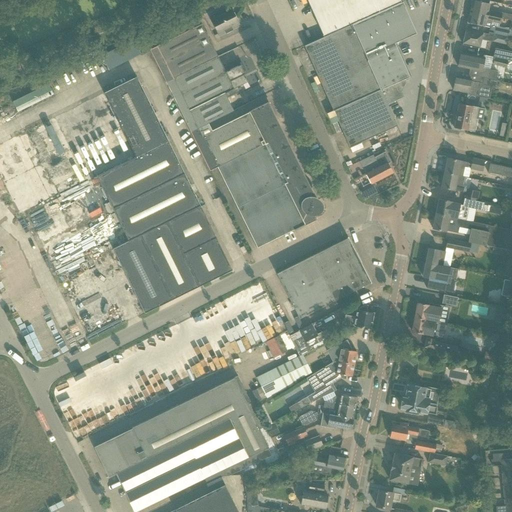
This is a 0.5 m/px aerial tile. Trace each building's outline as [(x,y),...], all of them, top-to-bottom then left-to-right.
[(307,0),(324,37),(401,2),(400,0),(307,0)] [(472,0),(470,11),(501,18),(510,20),(511,20),(511,14),(488,9),(489,4),(472,0)] [(324,37),(304,46),(333,111),(327,113),(331,124),(338,121),(349,147),(397,126),(388,104),(403,97),(401,92),(397,82),(409,77),(394,43),(396,42),(414,34),(416,33),(404,7),(405,7),(402,2),(401,2),(324,37)] [(231,5),(208,17),(209,18),(210,18),(219,35),(218,36),(219,38),(241,26),(241,25),(237,26),(233,17),(234,16),(230,8),(232,7),(231,5)] [(470,11),(467,23),(468,23),(484,27),(484,26),(490,27),(489,32),(494,33),(494,34),(498,35),(507,37),(508,37),(508,35),(511,35),(511,30),(508,29),(499,27),(491,25),(491,22),(500,24),(501,18),(470,11)] [(151,36),(157,46),(150,50),(166,83),(217,57),(201,25),(196,14),(151,36)] [(488,34),(466,29),(463,44),(479,48),(481,39),(492,42),(494,34),(494,33),(489,32),(488,32),(488,34)] [(133,38),(142,55),(148,52),(140,35),(133,38)] [(511,51),(495,48),(493,57),(511,61),(511,51)] [(220,55),(224,64),(237,59),(232,50),(220,55)] [(461,53),(458,66),(482,71),(485,58),(461,53)] [(225,73),(217,57),(166,83),(191,132),(208,124),(233,111),(227,98),(225,94),(227,92),(224,85),(229,82),(225,73)] [(494,58),(492,65),(506,68),(508,61),(494,58)] [(240,65),(225,73),(229,82),(224,85),(227,92),(225,94),(227,98),(236,93),(234,89),(247,82),(243,75),(245,74),(240,65)] [(487,78),(487,79),(488,79),(495,81),(497,71),(489,69),(487,78)] [(137,77),(104,93),(136,158),(96,177),(128,241),(200,205),(166,136),(168,136),(166,132),(164,132),(137,77)] [(480,82),(456,77),(453,90),(467,93),(467,94),(477,96),(479,87),(480,82)] [(499,82),(496,81),(488,79),(484,78),(482,85),(498,88),(499,82)] [(49,85),(13,102),(17,111),(53,94),(49,85)] [(208,124),(191,132),(210,171),(217,167),(257,248),(294,230),(294,231),(298,229),(298,228),(302,226),(302,227),(316,220),(316,219),(315,219),(314,218),(315,218),(312,212),(313,212),(314,211),(314,210),(315,209),(316,208),(316,206),(316,205),(316,204),(316,203),(316,202),(317,202),(269,104),(268,104),(267,103),(268,103),(268,102),(251,111),(251,112),(249,113),(249,112),(248,112),(249,113),(210,132),(207,125),(208,124)] [(475,119),(478,108),(459,104),(455,120),(453,120),(452,126),(454,127),(454,128),(474,132),(477,119),(475,119)] [(503,124),(500,136),(506,137),(509,125),(503,124)] [(53,125),(48,128),(57,148),(63,145),(53,125)] [(385,152),(374,158),(373,155),(359,162),(362,167),(371,184),(393,172),(388,163),(390,162),(385,152)] [(447,158),(444,173),(462,177),(464,168),(468,168),(469,163),(447,158)] [(473,158),(471,167),(470,169),(482,171),(484,161),(473,158)] [(488,173),(511,178),(511,168),(490,164),(488,173)] [(464,177),(462,177),(444,173),(441,188),(463,192),(465,186),(462,185),(464,177)] [(86,186),(32,210),(44,238),(70,226),(66,217),(74,214),(78,222),(98,214),(86,186)] [(478,202),(480,193),(467,189),(464,199),(478,202)] [(439,199),(435,214),(449,217),(457,218),(473,222),(475,209),(463,206),(463,205),(460,205),(460,204),(439,199)] [(463,205),(463,206),(475,209),(482,211),(487,212),(488,206),(483,205),(484,203),(478,202),(464,199),(463,205)] [(113,249),(145,314),(158,307),(232,270),(200,205),(128,241),(129,241),(113,249)] [(449,217),(435,214),(432,229),(454,233),(454,232),(458,233),(459,227),(471,229),(468,242),(471,242),(478,244),(493,247),(511,251),(511,230),(507,229),(449,217)] [(348,238),(277,274),(299,319),(371,282),(348,238)] [(448,239),(446,248),(469,252),(476,254),(478,244),(471,242),(470,244),(448,239)] [(59,272),(94,258),(88,242),(52,256),(59,272)] [(442,266),(445,252),(428,248),(426,262),(442,266)] [(426,262),(423,277),(429,278),(428,280),(426,288),(445,292),(450,268),(442,266),(426,262)] [(250,290),(253,295),(263,290),(259,284),(250,290)] [(444,295),(442,303),(456,306),(458,298),(444,295)] [(269,299),(259,302),(261,310),(272,307),(269,299)] [(417,303),(415,317),(439,322),(442,306),(429,303),(429,305),(417,303)] [(359,308),(358,310),(357,310),(356,317),(345,314),(343,323),(370,329),(374,313),(366,312),(368,306),(365,305),(359,308)] [(415,317),(412,332),(431,335),(443,338),(446,324),(439,322),(415,317)] [(298,331),(289,336),(292,341),(298,353),(297,353),(299,356),(302,355),(316,348),(315,344),(318,342),(316,337),(317,336),(311,324),(298,331)] [(287,351),(279,335),(265,342),(273,358),(287,351)] [(434,341),(435,339),(426,337),(424,348),(455,354),(457,347),(434,341)] [(347,340),(327,350),(333,362),(334,361),(336,360),(338,361),(354,364),(356,351),(351,350),(351,349),(347,340)] [(485,352),(483,360),(495,363),(497,354),(485,352)] [(261,387),(251,391),(257,402),(266,397),(267,398),(297,383),(296,380),(311,372),(302,355),(299,356),(277,368),(256,378),(261,387)] [(314,392),(307,397),(310,403),(322,397),(323,397),(333,392),(334,391),(336,390),(332,383),(341,378),(343,379),(346,377),(346,375),(352,376),(354,364),(338,361),(336,360),(334,361),(333,362),(326,366),(315,373),(320,380),(321,379),(325,385),(314,392)] [(133,428),(94,447),(109,477),(116,473),(134,511),(204,478),(237,463),(240,470),(272,455),(247,403),(250,401),(238,376),(200,394),(132,427),(133,428)] [(417,386),(418,384),(410,382),(409,385),(408,385),(405,398),(403,398),(401,408),(405,409),(405,412),(418,415),(419,412),(420,413),(420,411),(435,414),(437,408),(435,407),(438,390),(417,386)] [(333,397),(332,403),(355,407),(357,397),(341,394),(340,398),(335,397),(333,397)] [(310,403),(307,397),(297,403),(300,408),(310,403)] [(324,407),(323,413),(332,414),(337,415),(353,418),(355,407),(332,403),(332,404),(324,402),(323,407),(324,407)] [(262,404),(259,410),(261,416),(267,413),(262,404)] [(298,418),(302,425),(316,420),(317,413),(310,411),(298,418)] [(267,426),(272,424),(267,413),(261,416),(267,426)] [(353,419),(353,418),(337,415),(322,413),(320,426),(335,429),(336,426),(351,429),(353,419)] [(428,416),(426,423),(453,428),(454,422),(428,416)] [(409,427),(409,424),(400,422),(399,425),(392,424),(390,437),(406,440),(407,434),(427,438),(429,431),(419,429),(409,427)] [(275,424),(268,427),(273,436),(279,433),(275,424)] [(292,432),(284,435),(285,439),(288,446),(295,444),(294,441),(308,436),(304,427),(292,432)] [(274,436),(271,438),(277,450),(279,448),(276,441),(275,439),(275,438),(274,436)] [(319,436),(304,441),(308,451),(322,446),(319,436)] [(430,452),(440,454),(442,446),(416,441),(415,449),(430,452)] [(312,456),(311,459),(313,459),(312,464),(322,466),(320,472),(322,474),(328,475),(330,474),(331,468),(342,470),(345,457),(339,456),(340,448),(331,446),(328,460),(314,457),(312,456)] [(447,456),(440,454),(430,452),(428,462),(445,465),(447,456)] [(511,511),(511,452),(502,454),(491,455),(491,460),(501,459),(505,511),(511,511)] [(391,470),(391,472),(389,480),(391,480),(391,482),(396,483),(397,481),(402,482),(401,488),(405,489),(406,483),(417,485),(422,459),(394,453),(392,463),(391,464),(392,465),(392,469),(391,468),(390,470),(391,470)] [(313,459),(311,459),(305,458),(304,465),(312,467),(312,464),(313,459)] [(308,492),(305,491),(303,491),(302,496),(300,495),(298,497),(298,501),(299,503),(301,503),(301,504),(302,504),(310,506),(325,508),(328,495),(321,494),(323,485),(310,483),(308,492)] [(237,511),(224,485),(211,492),(170,511),(237,511)] [(379,490),(376,506),(389,509),(391,502),(396,503),(396,501),(399,502),(401,495),(392,493),(379,490)] [(257,491),(246,492),(247,504),(258,506),(257,498),(257,491)]
